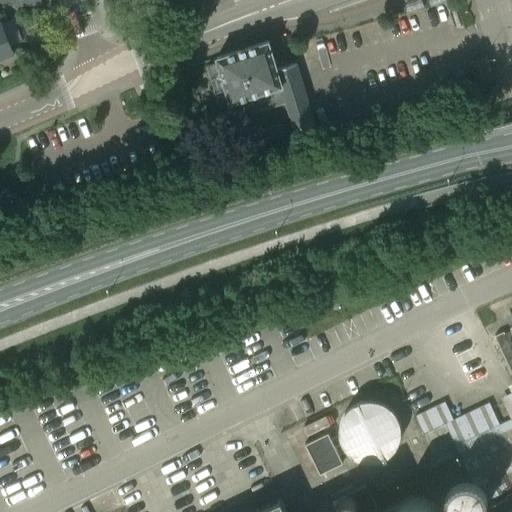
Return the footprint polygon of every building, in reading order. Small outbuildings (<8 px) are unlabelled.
[(0,58),(13,53),(0,21),(0,58)] [(271,96),(269,88),(280,85),(295,134),(316,127),(297,62),(276,68),(268,41),(217,57),(218,61),(208,64),(219,102),(230,99),(230,100),(251,94),(253,101),(271,96)] [(471,62),(478,84),(494,79),(486,57),(471,62)] [(280,124),(257,131),(260,143),(284,136),(280,124)] [(482,502),(511,487),(511,418),(499,425),(488,403),(452,420),(444,402),(415,416),(424,433),(445,423),(482,502)] [(402,442),(397,427),(386,416),(370,413),(355,417),(344,429),(340,444),(345,460),(357,471),(372,474),(388,469),(398,458),(402,442)] [(344,463),(328,432),(305,444),(320,475),(344,463)] [(474,511),(473,510),(476,508),(478,504),(479,500),(479,496),(477,492),(474,488),(470,486),(465,486),(462,486),(459,488),(457,489),(455,492),(453,494),(453,497),(453,500),(453,503),(440,510),(438,507),(433,502),(427,498),(418,496),(409,496),(380,511),(368,487),(335,503),(338,511),(287,511),(280,498),(252,511),(474,511)]
